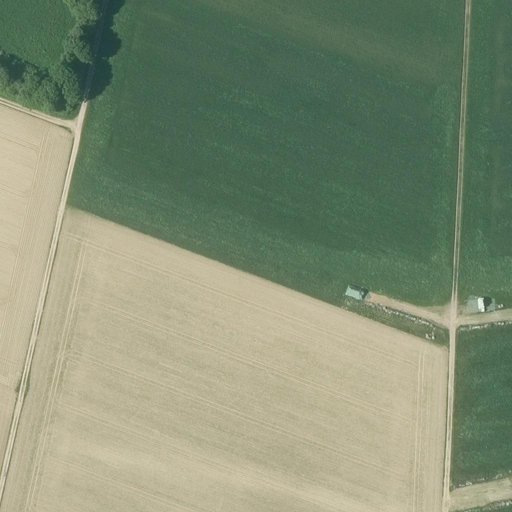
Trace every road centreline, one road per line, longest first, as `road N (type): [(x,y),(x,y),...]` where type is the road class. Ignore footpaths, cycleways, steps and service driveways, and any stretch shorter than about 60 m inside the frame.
road 1 (track): [(446,511),(467,0)]
road 2 (track): [(107,0),(0,498)]
